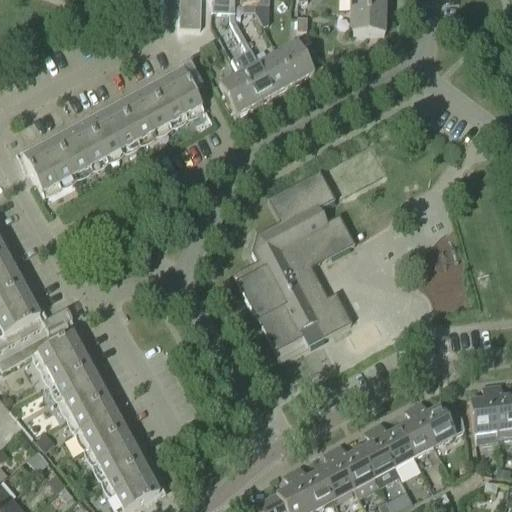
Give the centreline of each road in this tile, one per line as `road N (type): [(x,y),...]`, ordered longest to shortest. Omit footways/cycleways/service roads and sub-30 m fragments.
road 1 (residential): [(176,285),(245,162),(413,70)]
road 2 (residential): [(269,454),(423,370),(511,358)]
road 3 (residential): [(157,287),(72,292),(0,158)]
road 4 (residential): [(0,125),(149,43),(150,0)]
road 5 (residential): [(269,454),(176,285)]
